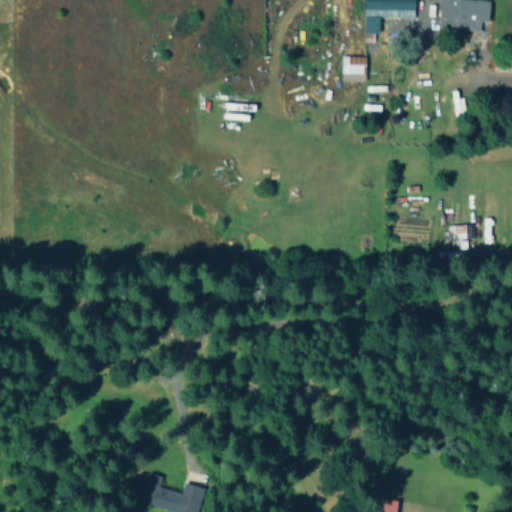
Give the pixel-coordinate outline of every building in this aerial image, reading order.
[(378,33),(379,17),(413,18),(413,0),(363,0),(363,33),(378,33)] [(479,31),(480,21),(487,22),(489,1),(475,0),(439,0),(437,27),(479,31)] [(339,80),(364,81),(365,56),(340,55),(339,80)] [(447,249),(466,248),(466,238),(467,238),(466,224),(446,224),(447,249)] [(195,511),(202,487),(182,482),(180,492),(156,486),(158,476),(139,471),(135,487),(139,488),(135,502),(174,511),(195,511)] [(395,511),(396,499),(372,498),(372,511),(395,511)]
